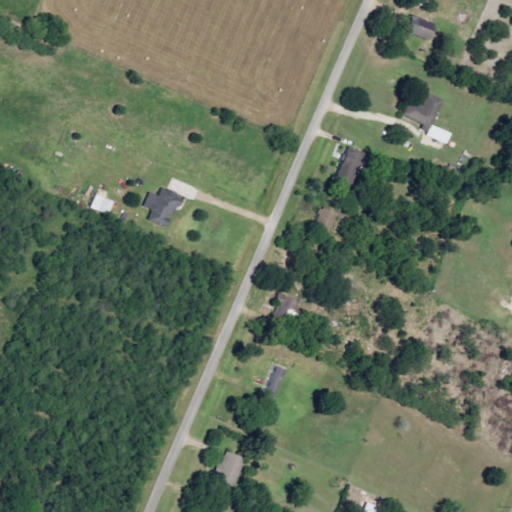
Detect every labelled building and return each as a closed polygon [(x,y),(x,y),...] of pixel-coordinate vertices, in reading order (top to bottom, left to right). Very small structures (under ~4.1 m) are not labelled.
[(423,40),(430,23),(407,13),(400,30),(423,40)] [(398,115),(426,128),(439,100),(424,93),(418,105),(405,99),(398,115)] [(332,179),(345,184),(357,152),(343,147),(332,179)] [(157,191),(154,199),(145,196),(140,210),(145,212),(147,215),(143,224),(162,232),(166,223),(168,224),(171,215),(170,214),(171,212),(174,213),(175,210),(177,211),(180,204),(175,202),(175,199),(173,197),(172,195),(167,193),(163,194),(157,191)] [(112,201),(91,195),(87,209),(107,215),(112,201)] [(334,214),(319,207),(311,225),(326,232),(334,214)] [(272,400),(284,370),(272,366),(260,395),(272,400)] [(212,463),(207,480),(230,487),(239,457),(222,453),(219,465),(212,463)]
